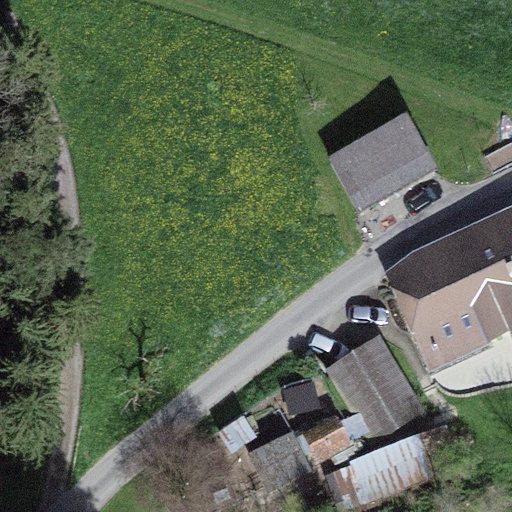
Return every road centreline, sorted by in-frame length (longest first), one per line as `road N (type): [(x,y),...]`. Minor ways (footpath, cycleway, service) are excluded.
road 1 (track): [(511,188),(424,226),(292,314),(73,511)]
road 2 (track): [(2,0),(27,49),(71,225),(65,426),(53,511)]
road 3 (track): [(159,0),(511,114)]
